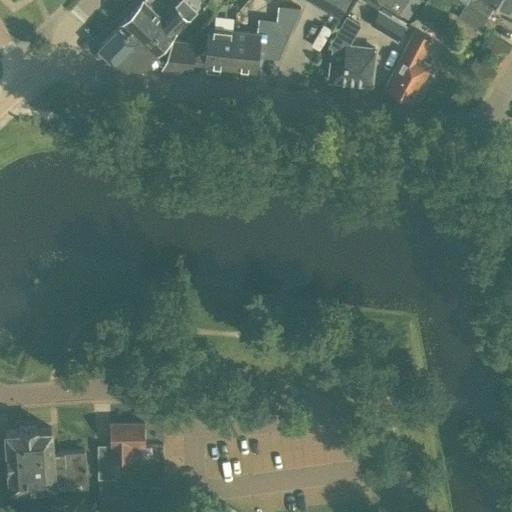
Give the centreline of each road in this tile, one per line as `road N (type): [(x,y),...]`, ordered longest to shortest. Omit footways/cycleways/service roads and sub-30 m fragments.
road 1 (residential): [(397,511),(374,451),(341,417),(313,403),(155,387),(0,393)]
road 2 (unclassified): [(489,124),(449,128),(97,79),(53,57)]
